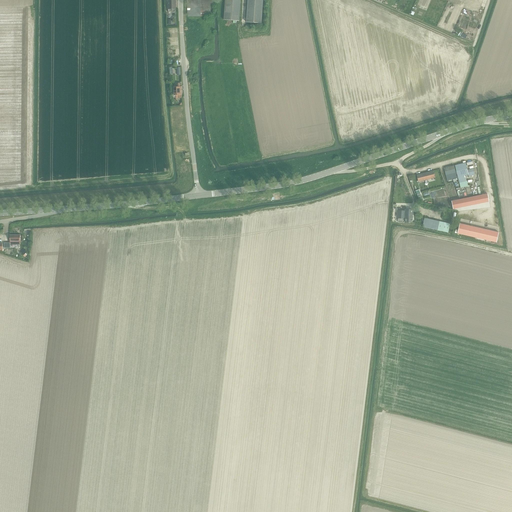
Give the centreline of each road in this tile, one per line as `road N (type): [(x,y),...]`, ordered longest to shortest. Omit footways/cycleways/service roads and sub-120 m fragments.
road 1 (tertiary): [(198,195),(314,177),(511,115)]
road 2 (residential): [(198,195),(180,0)]
road 3 (track): [(366,0),(469,45),(489,0)]
road 4 (tertiary): [(66,208),(198,195)]
